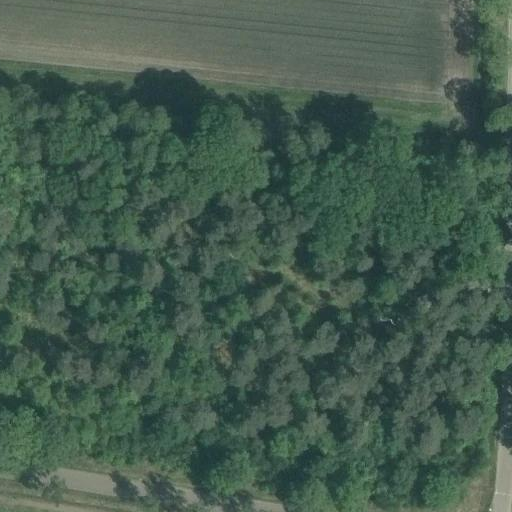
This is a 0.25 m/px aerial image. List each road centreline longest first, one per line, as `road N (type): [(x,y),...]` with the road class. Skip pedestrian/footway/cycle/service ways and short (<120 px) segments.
road 1 (unclassified): [(264,511),(0,468)]
road 2 (unclassified): [(497,511),(511,370)]
